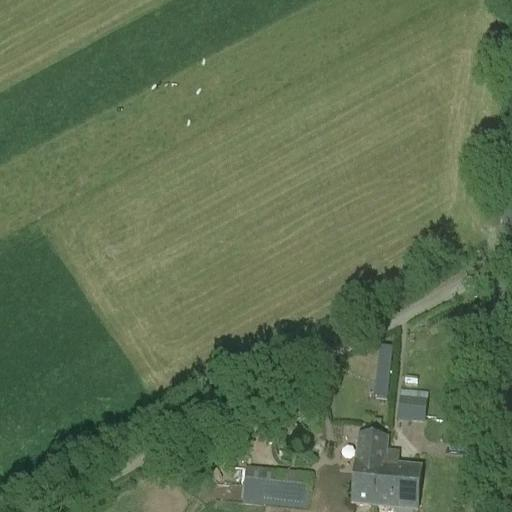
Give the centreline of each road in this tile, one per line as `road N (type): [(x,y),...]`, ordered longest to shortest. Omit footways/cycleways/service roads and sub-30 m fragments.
road 1 (unclassified): [(49,511),(509,254)]
road 2 (tertiary): [(486,511),(509,254)]
